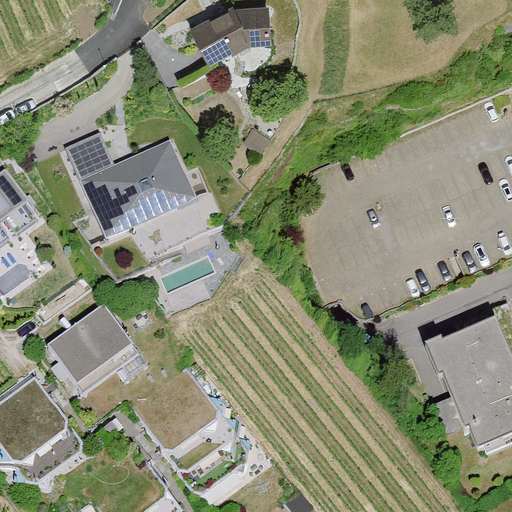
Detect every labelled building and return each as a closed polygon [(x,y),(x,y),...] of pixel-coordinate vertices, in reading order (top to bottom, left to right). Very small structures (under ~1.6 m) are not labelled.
[(232,9),(193,29),(209,61),(243,43),(270,41),(267,7),(232,9)] [(511,90),(275,191),(322,307),(340,300),(343,307),(347,311),(357,318),(367,321),(375,318),(511,257),(511,90)] [(105,128),(60,148),(106,246),(169,217),(178,235),(208,221),(172,144),(123,166),(105,128)] [(270,141),(253,130),(246,140),(264,151),(270,141)] [(0,166),(0,252),(42,219),(0,166)] [(91,290),(83,279),(53,301),(62,312),(91,290)] [(48,348),(80,392),(136,351),(104,307),(48,348)] [(511,360),(493,317),(429,344),(474,450),(511,434),(511,360)] [(186,370),(131,410),(192,495),(224,472),(244,476),(249,443),(232,440),(235,423),(217,420),(220,403),(194,399),(196,384),(186,370)] [(82,445),(34,380),(0,404),(0,435),(3,436),(0,455),(0,463),(16,466),(13,483),(46,489),(50,468),(82,445)] [(179,511),(134,450),(78,490),(88,504),(103,507),(101,511),(179,511)]
